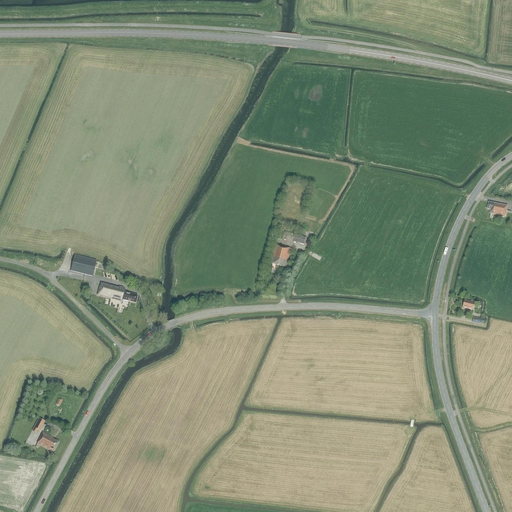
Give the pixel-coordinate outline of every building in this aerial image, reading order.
[(505,217),(507,206),(489,202),(487,209),(490,210),(490,214),(505,217)] [(284,232),(283,239),(304,244),(306,238),(284,232)] [(276,244),(271,264),(286,268),(291,249),(286,248),(287,247),(276,244)] [(96,260),(74,255),(70,271),(92,277),(96,260)] [(128,301),(132,302),(135,303),(137,295),(125,292),(125,291),(124,291),(124,289),(101,283),(100,286),(99,286),(97,295),(123,302),(123,301),(128,302),(128,301)] [(473,310),(475,301),(471,300),(470,302),(465,300),(465,303),(464,303),(463,308),(469,310),(469,309),(473,310)] [(40,431),(45,422),(39,418),(33,428),(40,431)] [(48,449),(53,452),(59,442),(52,438),(53,437),(43,432),(38,440),(39,440),(37,444),(48,450),(48,449)]
